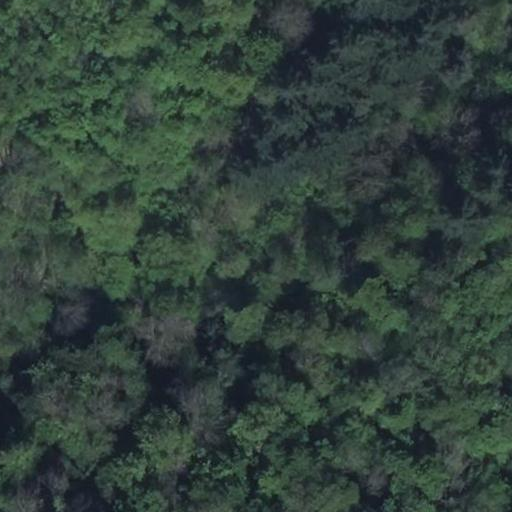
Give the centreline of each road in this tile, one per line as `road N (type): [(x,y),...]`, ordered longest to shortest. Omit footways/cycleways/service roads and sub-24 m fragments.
road 1 (track): [(105,0),(96,141),(127,255),(160,262),(193,145),(290,0)]
road 2 (track): [(160,262),(347,511)]
